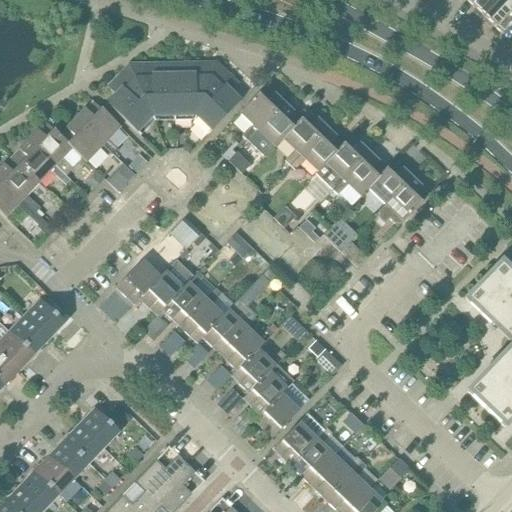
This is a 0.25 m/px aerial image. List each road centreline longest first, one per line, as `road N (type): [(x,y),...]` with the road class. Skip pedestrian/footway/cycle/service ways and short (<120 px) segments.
road 1 (secondary): [(199,0),(373,62),(511,163)]
road 2 (residential): [(503,502),(358,362),(352,339),(424,260)]
road 3 (residential): [(286,511),(109,340)]
road 4 (secondary): [(511,113),(322,0)]
road 5 (residential): [(0,452),(109,340)]
road 6 (residential): [(57,291),(158,190)]
road 7 (residential): [(511,62),(400,0)]
